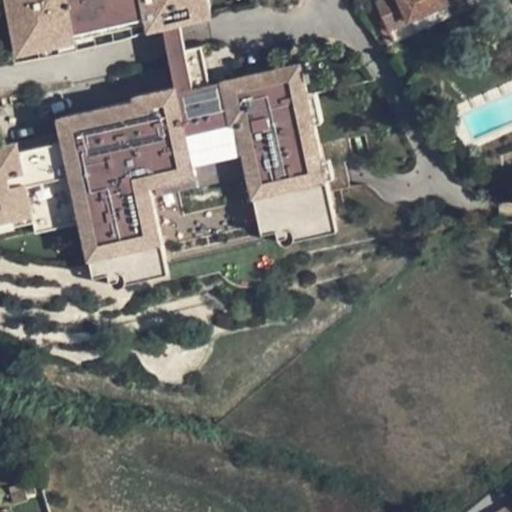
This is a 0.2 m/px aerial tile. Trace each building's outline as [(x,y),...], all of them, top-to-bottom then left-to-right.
[(168,56),(184,53),(181,38),(178,26),(206,19),(201,0),(5,0),(18,54),(74,42),(72,34),(144,17),(148,33),(162,30),(165,42),(168,56)] [(378,0),(376,1),(389,29),(447,3),(449,2),(447,0),(378,0)] [(447,0),(449,2),(447,3),(452,13),(469,4),(467,0),(447,0)] [(184,53),(168,56),(176,90),(177,94),(210,86),(201,49),(184,53)] [(246,155),(264,235),(336,218),(300,65),(210,86),(177,94),(176,90),(134,99),(135,103),(60,121),(65,144),(20,154),(18,146),(0,150),(0,225),(80,206),(97,279),(168,263),(149,178),(246,155)]
